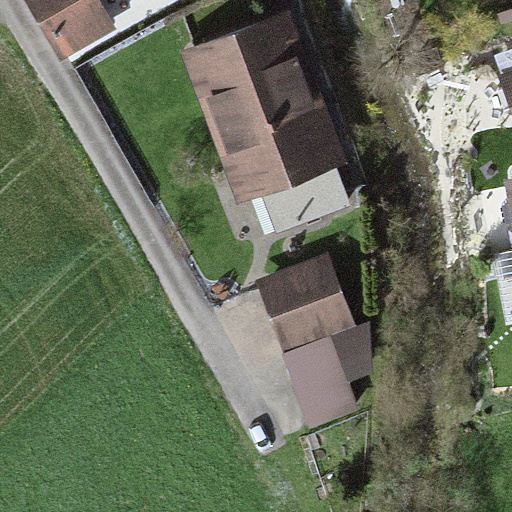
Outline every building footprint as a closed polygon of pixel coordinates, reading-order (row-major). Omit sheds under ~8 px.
[(94,1),(93,0),(35,0),(50,26),(94,1)] [(259,179),(278,228),(346,203),(344,191),(281,23),(197,55),(245,184),(259,179)] [(511,102),(511,70),(502,74),(511,102)] [(344,318),(323,262),(267,283),(288,339),(344,318)] [(331,338),(293,352),(318,418),(356,403),(331,338)]
